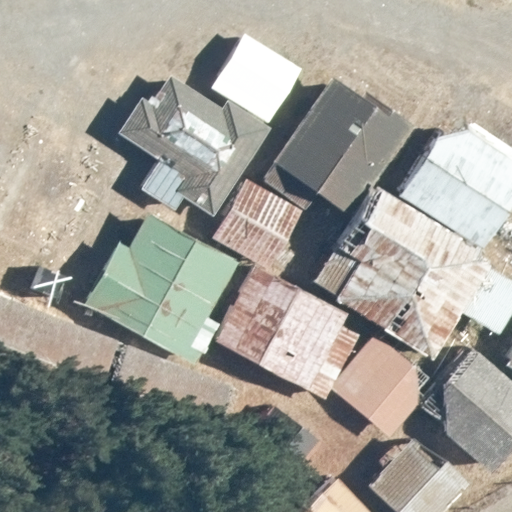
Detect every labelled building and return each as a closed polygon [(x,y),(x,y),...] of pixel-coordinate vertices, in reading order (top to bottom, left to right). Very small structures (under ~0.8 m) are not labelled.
[(327,40),(269,0),(205,0),(180,38),(280,107),(327,40)] [(475,91),(489,66),(458,49),(429,101),(486,132),(501,106),(475,91)] [(154,59),(137,86),(131,95),(77,61),(37,123),(195,225),(202,213),(226,176),(207,164),(233,124),(212,110),(231,81),(190,55),(178,74),(154,59)] [(364,180),(408,110),(327,60),(262,163),(341,212),(362,179),(364,180)] [(511,175),(511,163),(418,104),(394,143),(408,151),(382,191),(468,245),(511,175)] [(65,171),(8,157),(0,188),(0,216),(51,229),(65,171)] [(239,171),(203,236),(260,267),(296,202),(239,171)] [(511,294),(511,275),(480,256),(467,248),(468,245),(382,191),(364,180),(362,179),(341,212),(338,217),(299,280),(418,355),(449,306),(489,331),(511,294)] [(229,260),(110,184),(62,258),(181,335),(229,260)] [(511,197),(479,247),(511,268),(511,197)] [(322,390),(356,328),(244,266),(205,338),(317,400),(322,390)] [(230,384),(0,297),(0,374),(205,451),(230,384)] [(423,365),(356,328),(322,390),(389,427),(423,365)] [(511,330),(493,359),(511,371),(511,330)] [(511,431),(511,388),(463,342),(408,402),(478,468),(511,431)] [(311,434),(269,402),(217,470),(260,503),(311,434)] [(425,511),(455,479),(402,431),(356,482),(389,511),(425,511)] [(362,511),(323,467),(286,499),(271,511),(362,511)]
